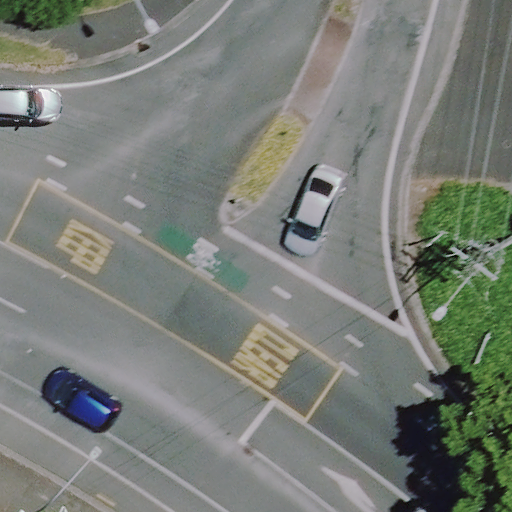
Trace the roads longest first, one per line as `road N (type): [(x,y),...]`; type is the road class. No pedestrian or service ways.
road 1 (tertiary): [(152,349),(300,91),(340,0)]
road 2 (secondary): [(381,511),(152,349)]
road 3 (secondary): [(152,349),(0,267)]
